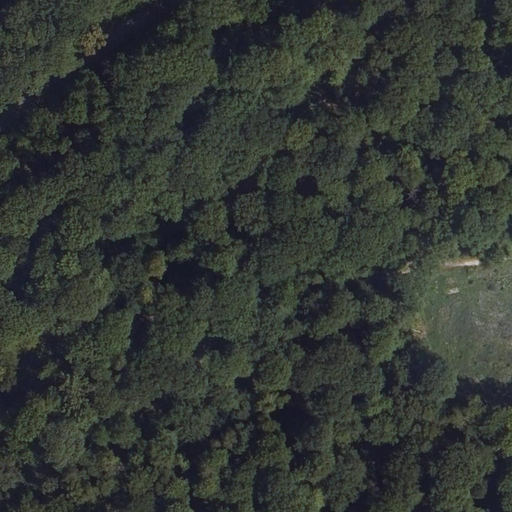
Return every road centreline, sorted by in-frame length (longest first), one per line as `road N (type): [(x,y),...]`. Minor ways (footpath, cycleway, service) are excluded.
road 1 (track): [(511,264),(0,346)]
road 2 (primary): [(0,123),(164,0)]
